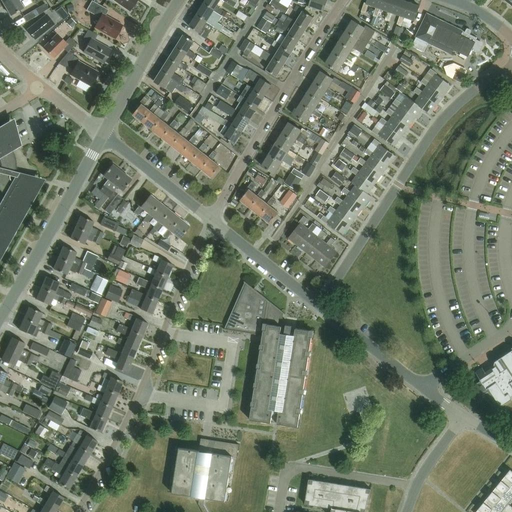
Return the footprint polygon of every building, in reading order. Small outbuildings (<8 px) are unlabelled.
[(6,0),(3,2),(11,15),(23,8),(19,1),(20,0),(6,0)] [(109,10),(95,2),(92,0),(86,10),(101,18),(95,28),(115,39),(123,25),(106,16),(109,10)] [(114,0),(130,11),(137,0),(114,0)] [(221,15),(224,10),(217,6),(220,0),(206,0),(205,3),(215,9),(214,11),(221,15)] [(271,0),(270,4),(285,13),(288,9),(274,0),(271,0)] [(310,0),(309,7),(324,12),(328,0),(310,0)] [(379,7),(381,0),(367,0),(366,3),(364,2),(361,11),(366,13),(369,4),(376,7),(379,7)] [(391,12),(395,0),(381,0),(379,7),(376,7),(373,16),(378,17),(381,8),(388,11),(391,12)] [(403,16),(408,2),(403,0),(395,0),(391,12),(388,11),(385,20),(390,21),(393,12),(400,15),(403,16)] [(403,16),(400,15),(397,24),(402,26),(405,17),(415,20),(420,6),(408,2),(403,16)] [(45,3),(22,16),(26,22),(48,9),(45,3)] [(213,26),(216,22),(210,18),(214,11),(215,9),(205,3),(197,14),(208,21),(207,22),(213,26)] [(296,23),(306,30),(314,18),(303,11),(304,10),(297,6),(294,11),(301,15),(297,22),(296,23)] [(62,9),(57,13),(64,21),(69,17),(62,9)] [(241,10),(238,14),(246,20),(249,15),(241,10)] [(267,11),(263,17),(272,23),(276,17),(267,11)] [(27,29),(35,39),(54,24),(46,14),(27,29)] [(214,27),(213,26),(207,22),(208,21),(197,14),(189,26),(200,33),(199,34),(206,39),(209,34),(214,27)] [(476,40),(477,38),(462,31),(462,29),(460,28),(459,29),(454,27),(454,25),(452,25),(451,25),(447,23),(447,22),(445,21),(444,22),(438,19),(438,17),(436,17),(435,17),(427,14),(416,37),(417,37),(412,46),(424,52),(429,43),(452,54),(454,50),(468,56),(468,57),(472,50),(477,53),(480,52),(483,46),(482,43),(476,40)] [(263,17),(257,27),(266,33),(272,23),(263,17)] [(296,23),(297,22),(288,17),(284,23),(279,20),(276,26),(282,30),(289,34),(299,41),(306,30),(296,23)] [(66,23),(71,28),(75,23),(70,18),(66,23)] [(365,30),(372,34),(374,31),(367,26),(366,28),(353,20),(346,31),(359,38),(360,36),(365,30)] [(402,35),(404,29),(397,26),(394,34),(401,36),(402,35)] [(234,33),(224,27),(221,31),(231,38),(234,33)] [(413,34),(407,29),(402,35),(401,36),(399,39),(405,44),(413,34)] [(103,63),(111,50),(95,40),(98,35),(89,30),(84,37),(90,41),(83,52),(103,63)] [(289,34),(282,30),(280,34),(287,38),(282,45),(282,46),(292,53),(299,41),(289,34)] [(368,41),(360,36),(359,38),(346,31),(339,42),(352,49),(353,47),(358,41),(365,45),(368,41)] [(68,52),(76,44),(70,37),(65,42),(57,34),(43,47),(53,58),(64,48),(68,52)] [(193,59),(196,54),(189,50),(195,41),(184,34),(176,46),(187,53),(186,55),(193,59)] [(282,46),(282,45),(265,35),(261,40),(271,46),(272,45),(279,50),(275,57),(274,58),(285,64),(292,53),(282,46)] [(247,57),(256,45),(247,40),(246,39),(240,49),(245,52),(243,55),(247,57)] [(339,42),(333,52),(345,60),(347,58),(351,51),(358,56),(361,52),(353,47),(352,49),(339,42)] [(384,46),(377,42),(375,46),(381,50),(384,46)] [(182,62),(186,55),(187,53),(176,46),(169,58),(180,65),(179,66),(186,71),(189,66),(182,62)] [(209,52),(219,59),(222,53),(212,47),(209,52)] [(285,64),(274,58),(275,57),(264,50),(260,57),(271,63),(267,70),(277,76),(285,64)] [(333,52),(326,64),(338,71),(344,62),(352,67),(354,63),(347,58),(345,60),(333,52)] [(399,59),(410,65),(413,60),(402,54),(399,59)] [(90,86),(98,72),(79,61),(80,59),(73,55),(67,66),(73,69),(70,74),(90,86)] [(174,74),(179,66),(180,65),(169,58),(162,69),(173,76),(172,78),(181,84),(184,80),(174,74)] [(231,61),(225,71),(236,78),(242,67),(231,61)] [(209,77),(212,71),(199,63),(196,68),(209,77)] [(394,70),(404,78),(409,72),(399,64),(394,70)] [(432,67),(429,71),(435,76),(431,81),(430,82),(445,94),(452,84),(438,73),(439,72),(432,67)] [(181,84),(172,78),(173,76),(162,69),(154,81),(165,88),(165,89),(171,94),(175,88),(183,93),(186,87),(181,84)] [(262,78),(255,73),(250,70),(245,77),(258,84),(254,89),(254,90),(264,97),(272,85),(262,78)] [(461,82),(464,77),(451,70),(448,76),(461,82)] [(321,71),(314,81),(327,89),(328,88),(332,81),(340,86),(342,82),(335,77),(334,79),(321,71)] [(67,76),(64,81),(70,84),(73,79),(67,76)] [(425,76),(421,81),(428,85),(424,91),(423,92),(438,104),(445,94),(430,82),(431,81),(425,76)] [(191,88),(200,93),(206,83),(198,78),(191,88)] [(321,100),(321,99),(322,98),(326,92),(333,97),(335,93),(328,88),(327,89),(314,81),(308,92),(321,100)] [(229,95),(231,91),(220,85),(216,93),(226,99),(229,95)] [(254,90),(254,89),(247,85),(245,89),(252,94),(247,101),(247,102),(257,108),(264,97),(254,90)] [(417,86),(414,90),(420,95),(415,102),(423,108),(430,114),(438,104),(423,92),(424,91),(417,86)] [(354,103),(360,93),(352,88),(345,98),(354,103)] [(314,111),(315,109),(319,103),(326,108),(329,104),(321,99),(321,100),(308,92),(301,103),(314,111)] [(193,104),(180,95),(175,102),(189,111),(193,104)] [(397,98),(394,102),(400,106),(401,105),(416,117),(423,108),(415,102),(408,96),(403,102),(397,98)] [(141,104),(133,115),(143,123),(151,112),(150,111),(144,106),(149,100),(145,97),(140,103),(141,104)] [(247,102),(247,101),(240,97),(237,101),(244,105),(240,113),(239,114),(250,120),(257,108),(247,102)] [(233,108),(224,102),(221,101),(216,108),(230,116),(227,121),(233,124),(232,125),(242,132),(250,120),(239,114),(240,113),(233,108)] [(301,103),(294,115),(306,123),(312,113),(320,118),(323,114),(315,109),(314,111),(301,103)] [(151,112),(143,123),(153,130),(161,120),(159,119),(154,114),(159,108),(155,105),(150,111),(151,112)] [(368,105),(365,109),(374,116),(377,111),(380,113),(384,108),(379,105),(376,110),(368,105)] [(390,107),(387,111),(393,116),(394,115),(409,126),(416,117),(401,105),(400,106),(396,112),(390,107)] [(223,124),(226,120),(205,107),(199,118),(206,122),(209,117),(223,125),(223,124)] [(161,120),(153,130),(163,138),(171,128),(169,127),(163,122),(168,116),(165,112),(159,119),(161,120)] [(382,117),(379,121),(385,125),(386,124),(402,136),(409,126),(394,115),(393,116),(388,121),(382,117)] [(171,128),(163,138),(173,146),(181,136),(179,135),(173,130),(178,123),(174,120),(169,127),(171,128)] [(233,124),(227,121),(226,120),(223,124),(225,126),(221,132),(226,135),(224,137),(235,144),(242,132),(232,125),(233,124)] [(310,133),(303,128),(302,130),(289,122),(282,133),(295,141),(296,139),(304,144),(308,137),(310,133)] [(376,126),(372,130),(379,135),(380,134),(395,145),(402,136),(386,124),(385,125),(382,130),(376,126)] [(7,126),(0,130),(0,152),(17,142),(7,126)] [(361,131),(354,126),(351,131),(357,136),(361,131)] [(181,136),(173,146),(182,154),(190,143),(189,142),(183,137),(188,131),(184,128),(179,135),(181,136)] [(302,147),(304,144),(296,139),(295,141),(282,133),(275,144),(288,152),(290,150),(294,143),(302,147)] [(190,143),(182,154),(192,162),(200,151),(198,150),(193,145),(198,139),(194,136),(189,142),(190,143)] [(375,138),(372,142),(378,147),(374,152),(373,153),(388,165),(396,155),(381,144),(382,143),(375,138)] [(322,155),(329,143),(323,139),(316,151),(322,155)] [(210,159),(208,158),(202,153),(208,147),(204,144),(198,150),(200,151),(192,162),(201,170),(210,159)] [(297,154),(290,150),(288,152),(275,144),(269,155),(282,162),(283,160),(291,165),(297,154)] [(350,160),(354,155),(345,147),(341,153),(350,160)] [(368,147),(365,151),(371,156),(367,161),(366,162),(382,174),(388,165),(373,153),(374,152),(368,147)] [(0,168),(20,173),(28,176),(28,175),(15,171),(15,169),(16,167),(16,165),(16,163),(15,161),(15,158),(14,156),(14,154),(13,152),(12,150),(14,149),(14,148),(0,156),(0,168)] [(210,159),(201,170),(212,178),(220,167),(212,161),(217,155),(213,151),(208,158),(210,159)] [(309,162),(316,166),(322,155),(316,152),(312,159),(311,158),(309,162)] [(291,165),(283,160),(282,162),(269,155),(262,166),(275,174),(280,164),(288,169),(291,165)] [(361,156),(357,161),(363,166),(360,171),(359,172),(374,184),(382,174),(366,162),(367,161),(361,156)] [(339,173),(343,167),(334,160),(330,166),(339,173)] [(310,176),(315,167),(309,163),(303,172),(310,176)] [(95,207),(122,172),(112,164),(102,176),(107,180),(99,190),(95,187),(90,193),(99,200),(94,206),(95,207)] [(354,166),(351,170),(357,175),(352,182),(356,185),(367,193),(368,193),(374,184),(359,172),(360,171),(354,166)] [(304,173),(296,169),(294,167),(284,182),(294,188),(304,173)] [(20,173),(0,168),(0,189),(2,192),(6,195),(13,182),(11,180),(10,178),(10,175),(18,177),(20,173)] [(121,192),(122,190),(131,179),(122,172),(95,207),(98,210),(116,187),(121,192)] [(346,179),(336,172),(331,179),(340,186),(346,179)] [(267,180),(258,174),(255,179),(264,185),(267,180)] [(19,179),(10,196),(26,205),(36,188),(19,179)] [(249,189),(241,200),(250,207),(259,196),(257,195),(252,191),(256,185),(252,182),(247,188),(249,189)] [(345,186),(342,190),(348,195),(349,194),(365,205),(372,196),(368,193),(367,193),(356,185),(351,191),(345,186)] [(259,196),(250,207),(261,215),(269,205),(268,203),(262,198),(266,193),(262,189),(257,195),(259,196)] [(330,202),(334,196),(323,189),(319,195),(330,202)] [(290,190),(284,198),(291,203),(297,195),(290,190)] [(109,215),(115,208),(122,198),(117,194),(104,211),(109,215)] [(139,205),(134,212),(137,215),(143,208),(149,213),(150,214),(160,202),(150,194),(140,206),(139,205)] [(338,195),(335,199),(341,204),(342,203),(358,215),(365,205),(349,194),(348,195),(344,200),(338,195)] [(10,196),(0,213),(17,222),(26,205),(10,196)] [(269,205),(261,215),(271,223),(279,213),(271,206),(276,200),(272,197),(268,203),(269,205)] [(123,200),(115,210),(120,214),(128,204),(123,200)] [(149,213),(144,220),(147,223),(152,216),(158,221),(159,222),(169,210),(160,202),(150,214),(149,213)] [(331,205),(328,209),(334,214),(335,212),(350,224),(358,215),(342,203),(341,204),(337,210),(331,205)] [(158,221),(153,228),(157,230),(162,224),(168,229),(169,230),(179,218),(169,210),(159,222),(158,221)] [(0,213),(0,212),(0,234),(7,239),(17,222),(0,213)] [(324,214),(321,218),(327,223),(328,222),(343,233),(350,224),(335,212),(334,214),(330,219),(324,214)] [(300,223),(289,237),(298,244),(310,229),(308,228),(303,224),(308,218),(304,215),(299,221),(300,223)] [(80,216),(75,227),(94,235),(95,236),(97,231),(97,230),(91,227),(93,221),(80,216)] [(99,224),(115,231),(118,223),(103,216),(99,224)] [(168,229),(163,235),(167,238),(172,232),(179,238),(189,226),(179,218),(169,230),(168,229)] [(310,229),(298,244),(307,251),(319,237),(318,235),(313,231),(317,225),(313,222),(308,228),(310,229)] [(75,227),(70,238),(83,244),(85,239),(92,241),(92,240),(94,235),(75,227)] [(139,238),(143,233),(137,229),(134,233),(139,238)] [(319,237),(307,251),(316,259),(328,244),(327,243),(322,238),(326,233),(322,229),(318,235),(319,237)] [(94,235),(92,240),(99,243),(101,238),(95,236),(94,235)] [(119,244),(126,247),(129,238),(122,235),(119,244)] [(133,235),(129,243),(139,248),(143,240),(133,235)] [(328,244),(316,259),(326,266),(338,251),(331,246),(335,240),(332,237),(327,243),(328,244)] [(166,251),(167,250),(170,246),(159,239),(156,244),(166,251)] [(63,246),(58,257),(78,266),(80,267),(85,269),(91,271),(97,256),(87,251),(83,261),(82,261),(74,257),(76,252),(63,246)] [(117,264),(124,250),(117,246),(113,255),(109,253),(107,259),(117,264)] [(157,272),(167,276),(173,264),(162,259),(162,258),(155,255),(153,260),(160,263),(157,270),(157,272)] [(58,257),(53,268),(66,274),(68,270),(75,273),(76,272),(78,266),(58,257)] [(78,266),(76,272),(82,274),(84,269),(85,269),(80,267),(78,266)] [(157,272),(157,270),(150,267),(147,272),(155,275),(152,282),(151,284),(162,289),(167,276),(157,272)] [(84,269),(82,274),(91,278),(93,273),(84,269)] [(130,274),(119,269),(115,279),(125,284),(130,274)] [(96,275),(90,288),(101,293),(107,280),(96,275)] [(46,276),(41,288),(60,296),(67,299),(69,300),(71,295),(62,291),(63,290),(57,287),(59,282),(46,276)] [(152,282),(144,279),(139,277),(136,283),(149,289),(146,295),(146,296),(157,301),(162,289),(151,284),(152,282)] [(231,313),(224,329),(238,331),(263,335),(261,344),(264,344),(264,349),(261,349),(258,363),(261,363),(261,368),(258,368),(256,382),(259,382),(258,387),(255,387),(253,401),(256,401),(255,407),(252,406),(250,420),(262,422),(278,424),(298,427),(300,413),(297,413),(298,408),(301,408),(303,394),(300,393),(301,388),(304,389),(306,375),(303,375),(304,369),(307,370),(309,356),(306,356),(307,350),(310,351),(312,337),(309,337),(310,331),(296,329),(295,335),(291,335),(292,326),(286,325),(284,334),(281,333),(284,313),(285,314),(286,314),(245,281),(231,313)] [(72,283),(69,290),(84,296),(87,290),(72,283)] [(122,290),(109,284),(104,297),(117,302),(122,290)] [(41,288),(36,299),(49,305),(52,299),(58,302),(60,296),(41,288)] [(146,296),(146,295),(132,289),(129,296),(143,302),(141,309),(151,313),(157,301),(146,296)] [(98,302),(100,296),(92,293),(90,299),(98,302)] [(60,296),(58,302),(65,305),(67,299),(60,296)] [(105,317),(111,302),(101,297),(95,312),(105,317)] [(93,312),(76,304),(74,309),(90,317),(93,312)] [(29,307),(24,318),(42,326),(44,321),(39,319),(42,313),(29,307)] [(69,319),(82,325),(83,324),(86,325),(88,320),(84,319),(84,318),(72,312),(69,319)] [(131,330),(142,335),(148,323),(137,318),(137,317),(130,314),(127,319),(135,322),(132,329),(131,330)] [(92,316),(88,324),(98,329),(102,320),(92,316)] [(24,318),(19,330),(36,337),(38,331),(42,332),(44,327),(42,326),(24,318)] [(82,325),(69,319),(66,326),(79,331),(82,325)] [(44,321),(42,326),(44,327),(50,329),(52,325),(44,321)] [(132,329),(119,323),(116,331),(129,336),(127,341),(126,342),(137,347),(142,335),(131,330),(132,329)] [(96,336),(98,331),(87,326),(85,331),(96,336)] [(12,336),(7,348),(25,356),(27,352),(21,349),(25,342),(12,336)] [(126,342),(127,341),(119,338),(117,343),(124,346),(121,353),(121,354),(132,359),(137,347),(126,342)] [(70,358),(76,345),(66,340),(60,353),(70,358)] [(77,353),(90,359),(93,352),(87,349),(89,343),(82,340),(77,353)] [(49,349),(37,343),(33,341),(29,347),(46,355),(49,349)] [(108,347),(105,354),(111,356),(112,355),(119,358),(115,367),(126,372),(132,359),(121,354),(121,353),(108,347)] [(511,347),(500,355),(499,358),(481,370),(480,368),(473,373),(479,381),(473,385),(481,396),(486,392),(493,403),(495,402),(498,407),(496,408),(499,412),(505,408),(503,406),(511,401),(510,398),(511,396),(511,347)] [(7,348),(1,359),(14,365),(17,359),(23,362),(25,356),(7,348)] [(25,356),(23,362),(29,365),(30,363),(32,360),(25,356)] [(67,364),(73,367),(75,360),(70,358),(67,364)] [(67,364),(62,376),(76,382),(81,370),(73,367),(67,364)] [(4,379),(7,373),(0,369),(0,382),(1,384),(13,389),(19,392),(21,387),(4,379)] [(117,394),(123,381),(112,376),(112,375),(104,372),(102,377),(110,380),(106,388),(106,389),(117,394)] [(13,389),(1,384),(0,382),(0,390),(10,395),(13,389)] [(40,385),(38,390),(49,395),(51,391),(40,385)] [(106,389),(106,388),(99,385),(97,389),(104,393),(101,400),(101,402),(112,406),(117,394),(106,389)] [(57,393),(66,397),(69,391),(60,387),(57,393)] [(54,397),(48,408),(60,415),(66,403),(54,397)] [(101,402),(101,400),(93,397),(91,402),(99,406),(96,413),(95,414),(106,419),(112,406),(101,402)] [(41,411),(25,404),(22,411),(37,418),(41,411)] [(95,414),(96,413),(83,408),(81,415),(92,420),(89,428),(100,432),(106,419),(95,414)] [(49,410),(45,417),(51,420),(60,426),(64,419),(49,410)] [(1,414),(0,416),(0,420),(28,434),(30,429),(1,414)] [(47,426),(51,420),(45,417),(44,416),(41,422),(47,426)] [(80,430),(78,434),(77,434),(72,441),(73,441),(75,443),(80,446),(79,447),(90,453),(97,441),(87,435),(87,434),(80,430)] [(364,511),(371,489),(309,479),(305,504),(331,508),(330,511),(207,511),(204,504),(205,498),(225,501),(232,457),(236,457),(238,444),(209,440),(208,446),(200,445),(199,451),(179,448),(172,493),(200,497),(198,504),(202,511),(364,511)] [(80,446),(75,443),(73,441),(70,446),(66,453),(73,457),(72,458),(82,465),(90,453),(79,447),(80,446)] [(13,459),(17,450),(3,442),(0,447),(0,453),(9,457),(13,459)] [(27,454),(33,458),(37,453),(30,449),(27,454)] [(73,457),(66,453),(58,449),(55,453),(62,458),(58,465),(59,465),(65,469),(65,470),(75,476),(82,465),(72,458),(73,457)] [(16,461),(28,468),(32,462),(20,454),(16,461)] [(59,465),(58,465),(47,458),(43,464),(50,469),(61,476),(57,482),(68,488),(75,476),(65,470),(65,469),(59,465)] [(17,483),(25,469),(13,462),(5,476),(17,483)] [(502,481),(511,488),(511,470),(502,481)] [(493,492),(508,504),(511,499),(511,488),(502,481),(493,492)] [(46,503),(56,509),(63,497),(53,491),(54,490),(47,486),(44,490),(51,494),(46,501),(46,503)] [(484,503),(495,511),(502,511),(508,504),(493,492),(484,503)] [(46,503),(46,501),(40,497),(39,499),(35,496),(33,499),(44,506),(39,511),(53,511),(56,509),(46,503)] [(495,511),(484,503),(476,511),(495,511)]
